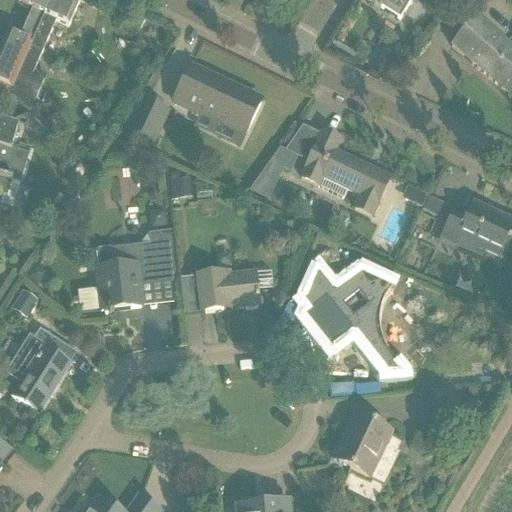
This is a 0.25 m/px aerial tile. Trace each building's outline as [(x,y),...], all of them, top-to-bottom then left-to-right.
[(0,85),(11,90),(50,0),(20,0),(18,7),(31,12),(18,41),(7,36),(0,52),(0,85)] [(68,29),(75,14),(81,0),(50,0),(11,90),(8,96),(24,113),(38,81),(30,78),(54,23),(68,29)] [(416,0),(433,0),(436,1),(436,0),(368,0),(367,2),(374,6),(373,8),(379,12),(380,10),(399,22),(411,3),(414,4),(416,0)] [(511,101),(511,53),(474,21),(464,33),(450,48),(511,101)] [(189,71),(173,104),(244,139),(261,105),(189,71)] [(148,153),(158,133),(135,121),(137,118),(132,115),(120,139),(148,153)] [(30,120),(25,127),(37,138),(43,132),(30,120)] [(0,207),(12,211),(27,157),(15,154),(10,153),(18,127),(8,124),(0,121),(0,207)] [(322,135),(314,153),(300,180),(318,189),(344,201),(348,193),(360,199),(354,212),(370,220),(380,199),(389,181),(334,155),(339,143),(322,135)] [(281,151),(263,177),(279,185),(286,172),(293,175),(300,160),(281,151)] [(130,206),(128,173),(112,173),(114,207),(130,206)] [(189,182),(171,184),(173,202),(182,201),(181,195),(191,194),(189,182)] [(427,201),(422,213),(435,219),(441,208),(427,201)] [(460,241),(483,252),(501,261),(511,237),(511,228),(498,222),(497,224),(490,221),(493,216),(472,206),(468,216),(456,210),(447,228),(440,242),(456,250),(460,241)] [(165,212),(149,214),(151,230),(166,228),(165,212)] [(145,285),(145,286),(171,283),(166,245),(170,245),(169,234),(148,236),(149,247),(95,253),(98,273),(96,273),(101,314),(108,313),(108,318),(113,317),(113,313),(140,310),(138,286),(145,285)] [(31,272),(28,277),(29,283),(34,286),(39,285),(43,280),(41,274),(37,271),(31,272)] [(197,279),(199,296),(201,316),(232,313),(232,311),(258,309),(256,289),(254,277),(228,279),(228,275),(197,279)] [(372,326),(391,291),(356,276),(325,302),(306,279),(293,311),(301,320),(294,326),(323,362),(348,342),(365,364),(378,353),(372,326)] [(22,295),(11,312),(25,321),(28,316),(30,318),(35,310),(33,309),(36,304),(22,295)] [(60,346),(42,335),(39,333),(32,345),(42,352),(12,400),(20,405),(38,416),(69,367),(53,357),(60,346)] [(4,355),(25,367),(35,349),(14,338),(4,355)] [(392,372),(384,363),(375,371),(383,380),(392,372)] [(421,435),(442,433),(454,432),(451,391),(439,392),(417,394),(421,435)] [(471,404),(464,414),(476,422),(483,412),(471,404)] [(338,465),(369,481),(390,437),(354,420),(347,434),(352,437),(338,465)] [(155,511),(138,499),(128,511),(113,511),(98,501),(90,511),(155,511)]
